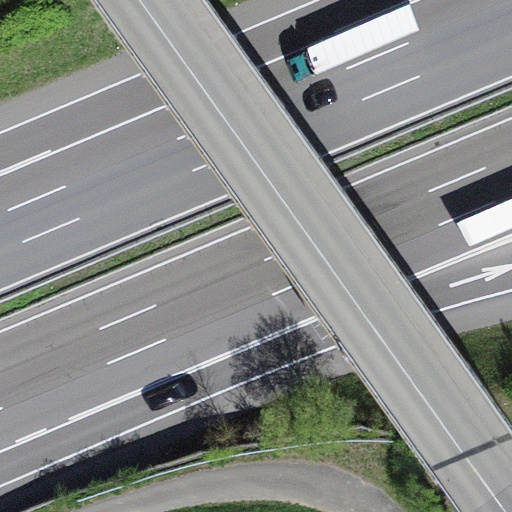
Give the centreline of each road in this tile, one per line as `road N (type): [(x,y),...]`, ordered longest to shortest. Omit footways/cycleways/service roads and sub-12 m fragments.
road 1 (motorway): [(0,389),(511,175)]
road 2 (motorway): [(511,18),(0,232)]
